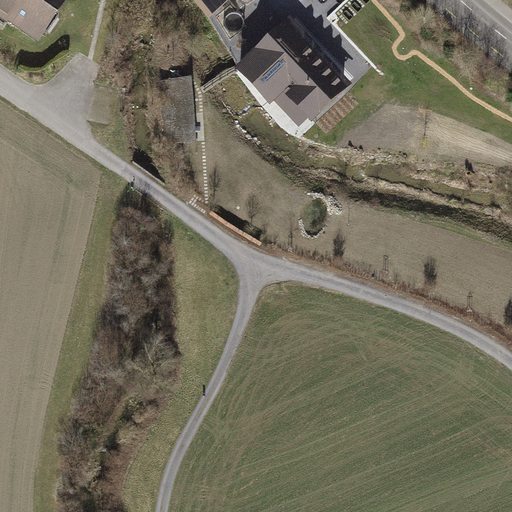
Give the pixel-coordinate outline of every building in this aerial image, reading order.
[(0,0),(0,20),(37,47),(70,0),(0,0)] [(221,10),(212,0),(190,0),(208,22),(221,10)] [(232,0),(212,0),(221,10),(232,0)] [(310,117),(344,86),(329,70),(333,66),(328,61),(324,65),(288,27),(241,71),(269,101),(276,94),(286,105),(285,106),(297,118),(305,111),(310,117)] [(191,78),(160,80),(166,144),(196,141),(191,78)]
